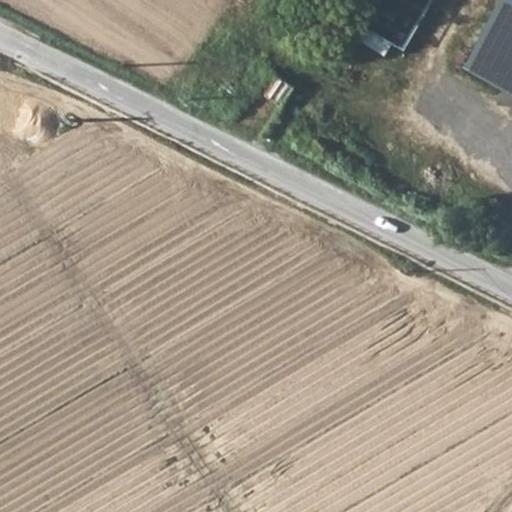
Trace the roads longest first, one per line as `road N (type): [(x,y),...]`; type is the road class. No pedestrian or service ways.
road 1 (tertiary): [(0,39),(511,294)]
road 2 (track): [(511,195),(428,95),(475,0)]
